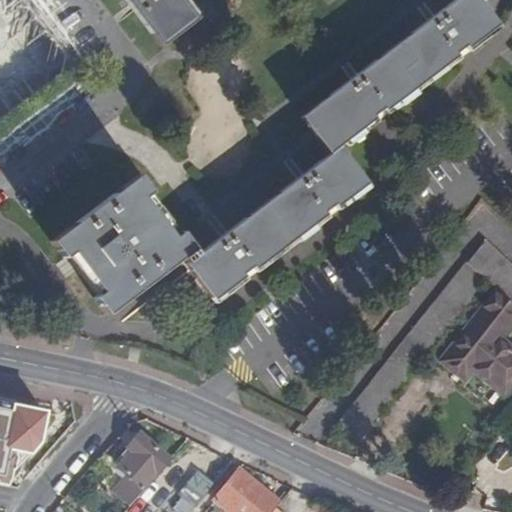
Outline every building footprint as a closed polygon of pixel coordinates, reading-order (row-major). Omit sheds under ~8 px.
[(0,0),(0,113),(69,69),(24,0),(0,0)] [(497,25),(478,0),(453,0),(301,116),(329,153),(196,255),(192,249),(193,248),(180,231),(172,237),(142,198),(150,192),(137,175),(50,241),(63,258),(71,252),(101,291),(93,297),(106,314),(181,257),(213,299),(244,276),(243,275),(241,273),(251,266),(253,268),(325,214),(324,213),(323,211),(333,203),(334,205),(335,206),(366,183),(338,145),(374,118),(374,117),(372,115),(382,107),(384,109),(384,110),(456,56),(456,55),(454,53),(464,45),(465,47),(466,48),(497,25)] [(125,0),(161,46),(197,18),(183,0),(125,0)] [(465,47),(464,45),(454,53),(456,55),(465,47)] [(382,107),(372,115),(374,117),(384,109),(382,107)] [(334,205),(333,203),(323,211),(324,213),(334,205)] [(337,425),(359,443),(487,282),(496,290),(442,358),(458,371),(464,364),(473,371),(503,395),(511,384),(511,346),(499,336),(511,320),(511,267),(484,242),(467,263),(337,425)] [(251,266),(241,273),(243,275),(253,268),(251,266)] [(467,378),(473,371),(464,364),(458,371),(467,378)] [(63,397),(0,385),(0,511),(39,460),(78,415),(63,397)] [(143,488),(168,459),(140,434),(128,448),(132,451),(118,467),(128,476),(113,493),(129,507),(144,490),(143,488)] [(272,511),(274,509),(280,502),(239,468),(214,500),(227,511),(272,511)] [(195,508),(214,484),(197,470),(178,494),(195,508)]
